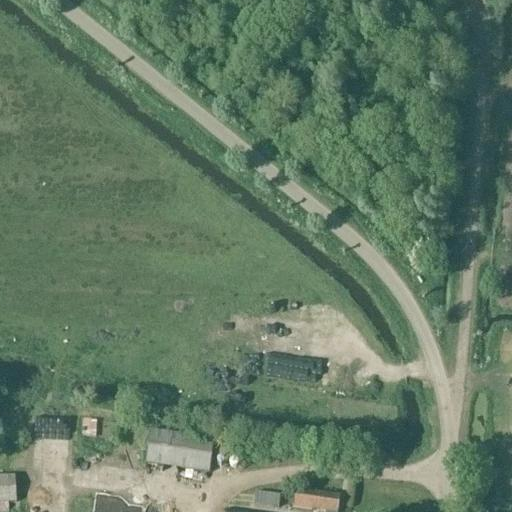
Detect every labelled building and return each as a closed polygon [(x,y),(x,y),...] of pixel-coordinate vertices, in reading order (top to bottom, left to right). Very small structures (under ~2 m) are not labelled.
[(310,311),(287,310),(287,319),(310,319),(310,311)] [(242,363),(241,344),(286,341),(284,318),(211,323),(212,332),(201,332),(203,365),(242,363)] [(76,418),(76,431),(90,431),(91,419),(76,418)] [(213,442),(150,433),(145,466),(208,475),(213,442)] [(0,504),(15,504),(15,478),(0,478),(0,504)] [(337,511),(340,499),(294,493),(292,509),(314,511),(337,511)] [(280,497),(254,494),(253,506),(278,510),(280,497)]
